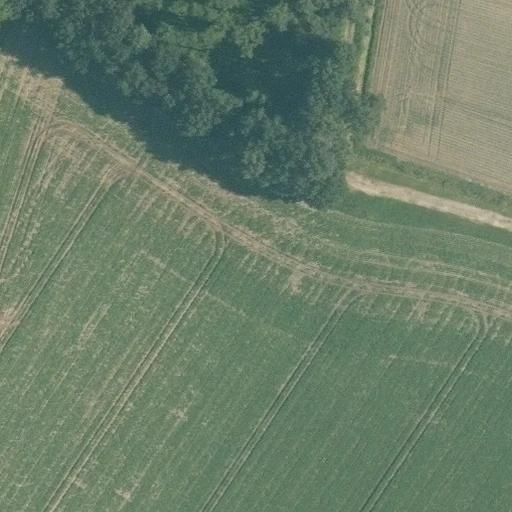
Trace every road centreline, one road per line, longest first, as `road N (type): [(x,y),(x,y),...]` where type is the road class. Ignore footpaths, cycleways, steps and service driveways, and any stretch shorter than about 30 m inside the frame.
road 1 (track): [(39,0),(319,174)]
road 2 (track): [(319,174),(511,225)]
road 3 (track): [(348,0),(319,174)]
